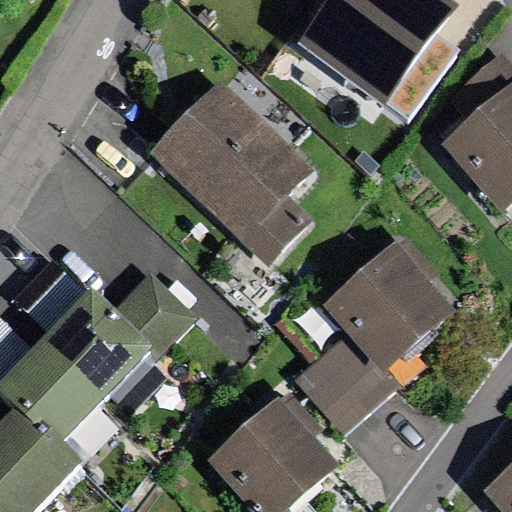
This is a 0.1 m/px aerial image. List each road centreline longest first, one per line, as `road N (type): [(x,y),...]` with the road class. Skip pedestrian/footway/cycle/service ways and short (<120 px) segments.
road 1 (residential): [(116,0),(0,192)]
road 2 (residential): [(511,372),(410,511)]
